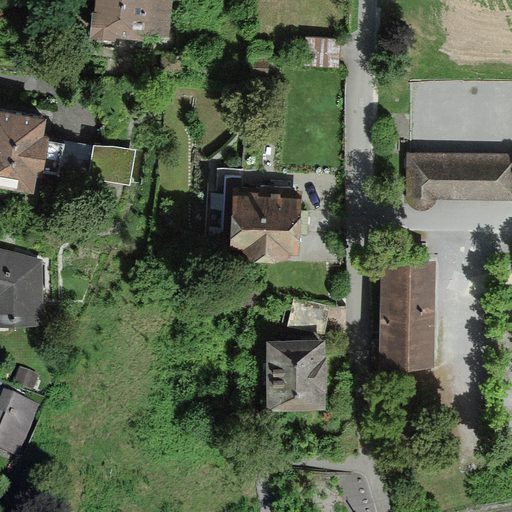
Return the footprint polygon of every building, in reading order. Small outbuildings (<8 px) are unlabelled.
[(95,0),(95,3),(93,2),(90,28),(117,31),(118,29),(146,32),(147,28),(168,30),(172,0),(95,0)] [(342,35),(306,33),(304,61),(339,64),(342,35)] [(47,108),(0,99),(0,175),(34,182),(37,165),(42,166),(43,160),(59,162),(64,135),(48,132),(49,126),(44,125),(47,108)] [(137,146),(94,138),(87,173),(131,182),(137,146)] [(511,159),(417,158),(416,194),(511,195),(511,159)] [(299,250),(300,189),(234,187),(232,248),(299,250)] [(41,257),(0,248),(0,325),(42,322),(41,257)] [(381,250),(380,357),(436,358),(437,251),(381,250)] [(331,303),(294,295),(288,322),(325,330),(331,303)] [(328,399),(328,332),(269,332),(269,400),(328,399)] [(38,378),(20,370),(14,386),(31,394),(38,378)] [(215,389),(73,392),(76,498),(218,495),(215,389)] [(40,406),(5,391),(0,401),(0,449),(18,457),(40,406)] [(343,511),(336,479),(282,490),(286,511),(343,511)]
